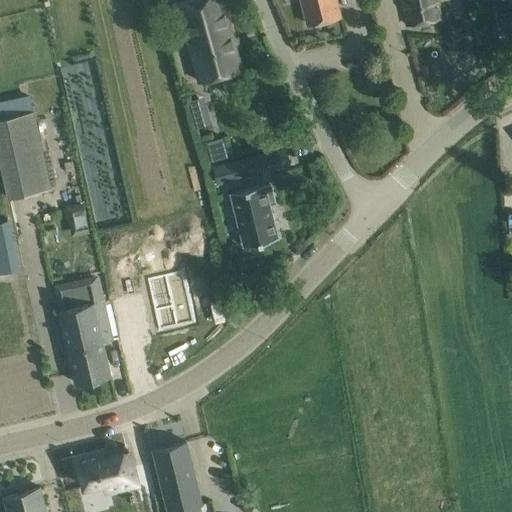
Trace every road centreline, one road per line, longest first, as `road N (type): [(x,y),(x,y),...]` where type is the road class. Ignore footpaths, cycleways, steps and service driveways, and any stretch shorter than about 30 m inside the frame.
road 1 (secondary): [(0,446),(114,417),(181,388),(241,347),(369,214)]
road 2 (unclassified): [(369,214),(261,0)]
road 3 (secondary): [(369,214),(460,124),(511,89)]
